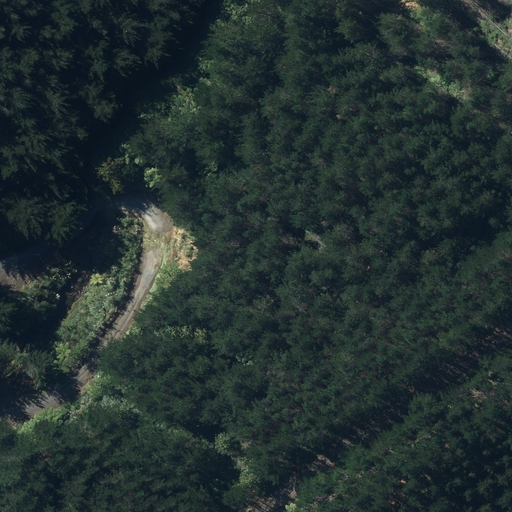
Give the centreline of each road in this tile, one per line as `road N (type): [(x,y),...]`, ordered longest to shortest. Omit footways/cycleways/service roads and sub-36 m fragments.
road 1 (track): [(0,411),(38,402),(85,376),(129,320),(161,253),(153,210),(128,198),(0,262)]
road 2 (track): [(511,327),(431,373),(236,511)]
